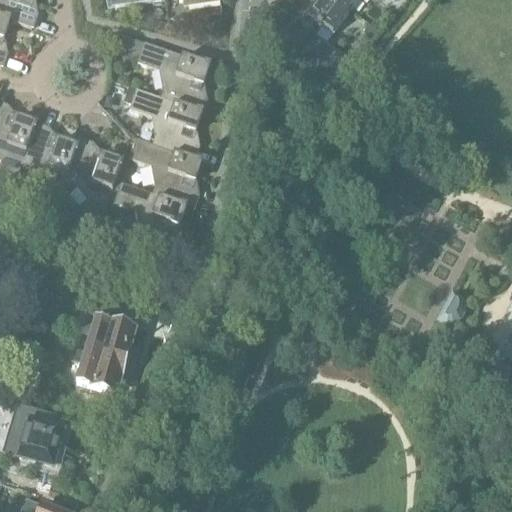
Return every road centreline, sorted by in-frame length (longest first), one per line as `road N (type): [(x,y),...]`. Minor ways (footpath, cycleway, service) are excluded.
road 1 (residential): [(102,511),(196,349),(228,253),(256,0)]
road 2 (residential): [(43,91),(53,103),(77,108),(99,90),(98,64),(67,48)]
